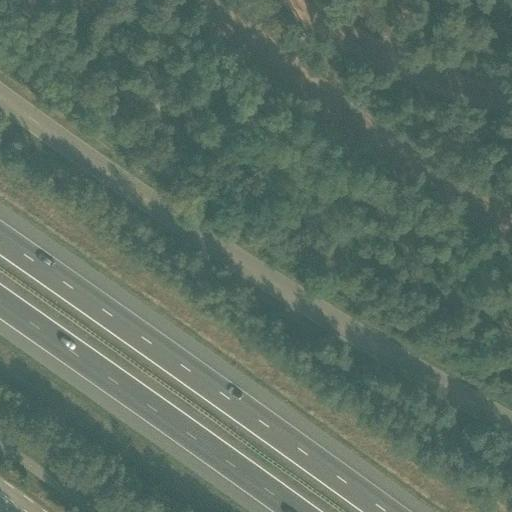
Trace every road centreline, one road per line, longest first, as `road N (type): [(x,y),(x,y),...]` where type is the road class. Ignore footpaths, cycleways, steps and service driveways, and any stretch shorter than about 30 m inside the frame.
road 1 (unclassified): [(511,421),(208,242),(0,93)]
road 2 (motorway): [(380,511),(0,241)]
road 3 (motorway): [(0,305),(286,511)]
